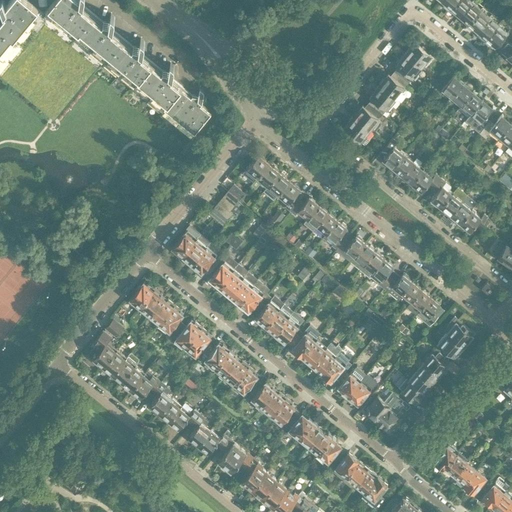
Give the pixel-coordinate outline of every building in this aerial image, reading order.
[(0,72),(54,117),(101,59),(188,131),(189,129),(194,133),(211,113),(201,104),(202,103),(204,92),(204,91),(204,90),(203,90),(203,89),(200,86),(198,96),(192,94),(172,78),(174,68),(174,67),(174,66),(174,65),(170,62),(169,71),(162,70),(143,54),(145,43),(145,42),(144,41),(144,40),(141,38),(139,47),(133,46),(113,29),(115,18),(115,17),(114,16),(111,13),(109,22),(103,21),(83,5),(84,0),(9,0),(6,5),(4,0),(0,0),(0,3),(4,13),(0,17),(0,72)] [(442,0),(444,2),(443,4),(449,9),(456,0),(442,0)] [(456,0),(449,9),(455,14),(456,12),(459,15),(471,0),(456,0)] [(472,0),(471,0),(459,15),(462,17),(460,19),(466,24),(481,7),(472,0)] [(481,7),(466,24),(472,29),(474,27),(477,30),(490,15),(481,7)] [(490,15),(477,30),(480,32),(478,34),(484,39),(498,22),(490,15)] [(498,22),(484,39),(490,44),(492,42),(500,50),(508,41),(502,36),(508,30),(498,22)] [(415,40),(409,47),(405,52),(422,66),(427,60),(429,61),(433,56),(415,40)] [(511,44),(508,41),(500,50),(510,58),(509,60),(511,62),(511,44)] [(405,52),(396,63),(399,65),(395,70),(409,81),(422,66),(405,52)] [(388,72),(379,84),(396,98),(409,81),(395,70),(391,74),(388,72)] [(451,97),(464,81),(454,73),(451,78),(446,74),(435,87),(440,91),(442,89),(451,97)] [(474,89),(464,81),(451,97),(461,105),(474,89)] [(379,84),(370,94),(373,96),(369,101),(383,113),(396,98),(379,84)] [(467,116),(470,113),(483,97),(474,89),(461,105),(458,108),(467,116)] [(493,105),(483,97),(470,113),(480,121),(478,123),(483,127),(493,115),(488,111),(493,105)] [(362,104),(353,115),(370,129),(383,113),(369,101),(365,106),(362,104)] [(499,137),(511,121),(511,120),(502,113),(498,119),(493,115),(483,127),(480,131),(486,136),(491,130),(499,137)] [(370,129),(353,115),(344,126),(360,140),(370,129)] [(511,141),(511,121),(499,137),(509,145),(511,141)] [(392,137),(383,147),(388,151),(382,158),(392,166),(403,152),(394,145),(397,141),(392,137)] [(403,152),(392,166),(401,174),(413,160),(403,152)] [(243,172),(253,181),(257,176),(269,162),(265,159),(265,157),(261,154),(260,155),(258,154),(243,172)] [(413,160),(401,174),(411,182),(423,168),(413,160)] [(273,166),(269,162),(257,176),(268,185),(280,171),(278,170),(278,169),(274,165),(273,166)] [(475,164),(471,169),(481,178),(485,172),(475,164)] [(423,168),(411,182),(421,190),(427,183),(432,187),(441,176),(436,172),(432,176),(423,168)] [(280,172),(280,171),(268,185),(278,193),(290,179),(285,176),(285,174),(282,171),(280,172)] [(509,184),(511,180),(511,176),(505,171),(501,177),(509,184)] [(441,176),(432,187),(436,191),(431,198),(440,206),(452,192),(443,184),(446,181),(441,176)] [(294,183),(290,179),(278,193),(288,201),(285,205),(290,209),(299,198),(295,195),(300,188),(299,187),(299,186),(295,182),(294,183)] [(244,192),(234,183),(229,189),(240,197),(244,192)] [(228,190),(224,196),(234,204),(238,199),(228,190)] [(452,192),(440,206),(450,214),(462,200),(452,192)] [(304,202),(299,198),(290,209),(295,213),(298,210),(308,217),(319,203),(315,200),(315,199),(312,196),(311,196),(309,195),(304,202)] [(224,196),(219,201),(230,210),(234,204),(224,196)] [(460,222),(471,208),(475,204),(471,201),(468,205),(462,200),(450,214),(460,222)] [(219,201),(214,207),(229,218),(233,213),(230,210),(219,201)] [(323,207),(319,203),(308,217),(304,222),(313,229),(317,225),(328,211),(327,210),(327,209),(324,206),(323,207)] [(209,213),(224,224),(229,218),(214,207),(209,213)] [(480,227),(488,217),(489,216),(484,212),(481,216),(471,208),(460,222),(470,230),(475,223),(480,227)] [(278,209),(271,218),(277,223),(284,215),(278,209)] [(329,212),(328,211),(317,225),(326,232),(337,218),(333,215),(334,214),(330,211),(329,212)] [(337,218),(326,232),(323,236),(337,248),(346,237),(341,233),(347,226),(345,225),(346,224),(342,221),(341,222),(337,218)] [(260,235),(269,224),(263,219),(254,231),(260,235)] [(181,256),(200,233),(189,224),(186,227),(187,228),(172,246),(176,249),(174,250),(181,256)] [(227,239),(231,243),(238,235),(233,231),(227,239)] [(192,262),(210,241),(200,233),(181,256),(188,261),(189,260),(192,262)] [(350,241),(346,237),(337,248),(342,252),(345,248),(354,255),(366,242),(361,238),(362,237),(358,234),(357,235),(356,234),(350,241)] [(238,235),(231,243),(236,247),(243,239),(238,235)] [(202,271),(221,248),(210,240),(210,241),(192,262),(190,264),(197,270),(198,268),(202,271)] [(360,268),(375,249),(374,248),(374,247),(371,244),(370,245),(366,242),(354,255),(350,260),(360,268)] [(511,246),(511,247),(507,243),(505,246),(500,242),(493,252),(498,255),(498,256),(511,265),(511,246)] [(369,276),(370,275),(384,257),(380,254),(380,252),(377,250),(376,250),(375,249),(360,268),(369,276)] [(388,260),(384,257),(370,275),(379,282),(384,286),(393,275),(388,271),(393,265),(392,264),(392,262),(389,260),(388,260)] [(212,282),(218,287),(234,267),(224,259),(209,277),(212,280),(212,282)] [(304,277),(312,268),(307,263),(299,273),(304,277)] [(234,267),(218,287),(223,291),(226,291),(229,293),(244,275),(234,267)] [(237,303),(253,283),(257,278),(258,278),(248,270),(244,275),(229,293),(232,296),(232,298),(237,303)] [(397,279),(393,275),(384,286),(389,290),(392,287),(401,294),(412,280),(408,277),(408,276),(405,273),(404,273),(403,272),(397,279)] [(253,283),(237,303),(243,307),(245,307),(248,309),(257,298),(261,302),(268,293),(266,291),(268,288),(257,278),(253,283)] [(416,283),(412,280),(401,294),(410,301),(421,287),(420,287),(420,286),(417,283),(416,283)] [(493,286),(487,280),(481,287),(488,293),(488,292),(490,293),(495,288),(493,286)] [(130,297),(140,305),(155,287),(148,282),(147,283),(144,281),(130,297)] [(162,293),(155,287),(140,305),(150,313),(164,297),(160,294),(162,293)] [(423,289),(421,287),(410,301),(419,309),(431,295),(427,292),(427,291),(424,288),(423,289)] [(280,306),(283,302),(284,301),(274,293),(256,316),(259,319),(257,320),(264,325),(280,306)] [(435,299),(431,295),(419,309),(428,316),(425,320),(430,324),(439,314),(434,310),(440,303),(439,302),(439,301),(436,298),(435,299)] [(167,299),(164,297),(150,313),(160,321),(174,303),(168,298),(167,299)] [(275,332),(293,310),(283,302),(280,306),(264,325),(271,331),(272,330),(275,332)] [(181,308),(174,303),(160,321),(170,329),(183,313),(180,310),(181,308)] [(293,310),(275,332),(273,333),(280,339),(281,338),(285,340),(286,339),(289,342),(300,330),(296,327),(303,319),(293,310)] [(374,311),(370,316),(382,326),(386,321),(374,311)] [(124,326),(114,317),(105,327),(116,336),(124,326)] [(457,318),(447,331),(465,346),(470,340),(468,338),(472,334),(469,331),(471,329),(463,322),(462,322),(457,318)] [(176,337),(186,345),(202,326),(195,320),(194,322),(191,319),(176,337)] [(302,355),(317,337),(321,332),(310,323),(302,332),(300,330),(289,342),(294,345),(291,348),(298,354),(299,353),(302,355)] [(208,331),(202,326),(186,345),(196,353),(199,349),(203,353),(210,344),(206,340),(210,335),(207,333),(208,331)] [(99,362),(103,365),(117,349),(108,340),(110,338),(109,334),(103,329),(93,341),(101,347),(93,357),(94,358),(94,360),(97,362),(99,362)] [(465,346),(447,331),(438,341),(443,345),(440,349),(449,357),(453,353),(454,354),(457,351),(459,353),(465,346)] [(317,337),(302,355),(305,358),(304,359),(311,365),(327,346),(317,337)] [(214,347),(210,344),(203,353),(207,356),(205,357),(215,365),(230,348),(223,343),(222,344),(219,342),(214,347)] [(327,346),(311,365),(317,370),(318,369),(321,372),(336,354),(327,346)] [(222,377),(238,358),(235,355),(236,354),(230,348),(215,365),(221,371),(218,374),(222,377)] [(117,349),(103,365),(107,369),(107,371),(112,374),(127,356),(117,349)] [(432,351),(424,360),(441,374),(446,368),(444,367),(447,363),(445,362),(449,357),(440,349),(436,354),(432,351)] [(340,369),(346,362),(349,358),(340,350),(336,354),(321,372),(324,374),(323,375),(330,381),(333,377),(337,380),(344,372),(340,369)] [(122,381),(136,364),(135,364),(139,359),(139,358),(131,351),(127,356),(112,374),(116,378),(118,377),(122,381)] [(234,382),(249,364),(242,359),(241,360),(238,358),(222,377),(226,380),(228,377),(234,382)] [(441,374),(424,360),(416,369),(431,382),(434,379),(436,381),(441,374)] [(136,364),(122,381),(126,384),(126,386),(130,389),(145,372),(136,364)] [(255,370),(249,364),(234,382),(232,384),(242,393),(245,390),(249,393),(257,383),(253,380),(257,374),(254,372),(255,370)] [(361,378),(364,376),(366,373),(356,364),(347,375),(344,372),(337,380),(341,383),(335,390),(344,398),(347,396),(361,378)] [(431,382),(416,369),(409,378),(410,380),(425,393),(431,387),(428,385),(431,382)] [(145,372),(130,389),(134,393),(136,393),(140,396),(148,386),(153,390),(161,380),(153,373),(151,376),(145,372)] [(354,407),(371,387),(368,384),(370,381),(364,376),(361,378),(347,396),(344,398),(354,407)] [(511,376),(508,382),(504,386),(503,388),(511,394),(511,376)] [(197,383),(189,377),(186,381),(195,386),(197,383)] [(504,386),(508,382),(503,377),(499,381),(504,386)] [(161,380),(153,390),(158,394),(150,404),(154,408),(154,409),(159,414),(173,397),(167,392),(171,388),(161,380)] [(262,405),(275,389),(272,387),(273,385),(267,380),(252,397),(258,402),(255,405),(259,408),(262,405)] [(425,393),(410,380),(402,389),(415,400),(418,397),(420,399),(425,393)] [(278,392),(275,389),(262,405),(272,413),(286,396),(279,390),(278,392)] [(372,414),(376,418),(383,409),(385,411),(390,405),(378,394),(365,409),(367,410),(366,413),(369,415),(372,414)] [(383,409),(376,418),(392,431),(398,423),(396,422),(401,416),(395,411),(400,404),(407,410),(411,405),(399,395),(394,400),(390,405),(385,411),(383,409)] [(286,396),(272,413),(285,424),(297,410),(294,407),(294,405),(291,403),(293,401),(286,396)] [(173,397),(159,414),(163,417),(165,416),(169,420),(182,404),(173,397)] [(182,404),(169,420),(169,422),(173,425),(174,424),(178,427),(186,418),(192,422),(200,412),(195,408),(191,412),(182,404)] [(302,412),(301,413),(297,410),(285,424),(299,436),(313,418),(309,415),(307,416),(302,412)] [(211,428),(206,424),(209,420),(204,416),(205,416),(200,412),(192,422),(197,426),(189,436),(191,437),(190,439),(194,443),(196,442),(198,444),(211,428)] [(313,418),(299,436),(309,444),(322,428),(318,425),(318,422),(313,418)] [(211,428),(198,444),(200,445),(200,447),(204,451),(206,450),(208,452),(215,442),(221,446),(229,436),(232,433),(227,429),(221,436),(211,428)] [(326,432),(322,428),(309,444),(318,452),(332,434),(328,431),(326,432)] [(332,434),(318,452),(328,460),(331,457),(336,451),(341,444),(337,441),(337,438),(332,434)] [(229,436),(221,446),(226,450),(218,460),(231,471),(240,460),(243,463),(242,464),(246,467),(254,457),(229,436)] [(434,460),(444,468),(457,452),(459,450),(449,442),(434,460)] [(55,447),(48,458),(59,466),(67,454),(55,447)] [(345,474),(358,458),(349,450),(343,457),(338,463),(336,466),(345,474)] [(336,451),(331,457),(334,460),(339,454),(336,451)] [(457,452),(444,468),(450,473),(452,472),(455,474),(466,460),(457,452)] [(338,463),(343,457),(339,454),(334,460),(338,463)] [(254,457),(246,467),(250,470),(242,480),(252,488),(267,471),(260,465),(262,464),(254,457)] [(365,464),(358,458),(345,474),(355,482),(367,467),(364,465),(365,464)] [(466,460),(455,474),(458,476),(456,478),(463,484),(476,468),(466,460)] [(378,474),(371,469),(370,470),(367,467),(355,482),(365,490),(378,474)] [(473,492),(485,477),(486,476),(476,468),(463,484),(473,492)] [(267,471),(252,488),(262,497),(277,479),(267,471)] [(378,474),(365,490),(362,493),(375,504),(382,496),(379,493),(388,482),(378,474)] [(277,479),(262,497),(272,505),(287,487),(277,479)] [(492,504),(505,488),(495,480),(481,498),(487,504),(489,502),(492,504)] [(7,487),(3,492),(8,496),(12,492),(7,487)] [(287,487),(272,505),(280,511),(283,511),(290,504),(295,507),(306,494),(302,490),(298,494),(295,491),(293,493),(287,487)] [(511,493),(505,488),(492,504),(495,507),(493,509),(497,511),(501,511),(511,499),(511,493)] [(314,511),(315,511),(309,507),(311,504),(307,501),(311,497),(306,494),(295,507),(299,511),(298,511),(314,511)] [(391,510),(393,511),(405,511),(414,502),(406,495),(404,496),(403,495),(391,510)] [(511,511),(511,499),(501,511),(511,511)] [(422,509),(414,502),(405,511),(422,511),(423,511),(422,511),(422,509)]
